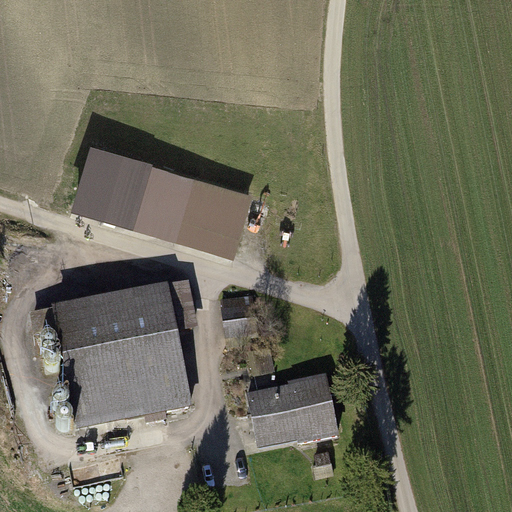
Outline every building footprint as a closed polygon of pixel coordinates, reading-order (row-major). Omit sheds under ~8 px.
[(92,144),(72,209),(235,258),(254,195),(153,165),(154,163),(92,144)] [(58,338),(78,437),(146,424),(147,431),(168,427),(167,420),(194,414),(179,338),(200,334),(190,287),(31,319),(35,342),(58,338)] [(249,297),(220,301),(225,340),(254,337),(249,297)] [(52,340),(47,341),(43,343),(41,347),(41,352),(43,356),(47,358),(51,359),(56,357),(59,354),(60,350),(59,345),(56,342),(52,340)] [(56,360),(51,360),(47,363),(45,367),(45,371),(47,375),(51,378),(55,379),(60,377),(63,374),(64,369),(63,365),(60,362),(56,360)] [(289,385),(246,394),(258,450),(298,442),(299,446),(339,437),(326,374),(288,382),(289,385)] [(64,403),(59,403),(56,406),(53,410),(53,414),(55,418),(59,421),(64,422),(68,420),(71,417),(72,412),(71,408),(68,405),(64,403)] [(68,422),(63,423),(60,425),(57,429),(57,434),(59,438),(63,441),(68,441),(72,440),(75,436),(76,432),(75,428),(72,424),(68,422)]
